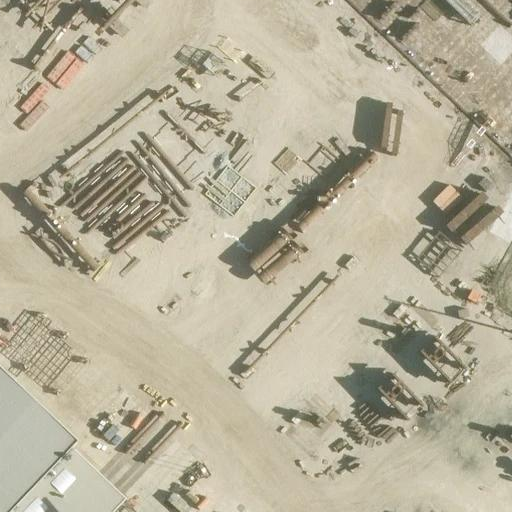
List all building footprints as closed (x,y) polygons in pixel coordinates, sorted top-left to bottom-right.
[(0,74),(14,64),(4,51),(0,53),(0,74)] [(262,137),(287,162),(307,142),(281,117),(262,137)] [(126,155),(149,169),(168,140),(145,125),(126,155)] [(91,350),(113,327),(95,309),(73,332),(91,350)] [(73,444),(0,374),(0,511),(111,511),(123,500),(68,448),(73,444)] [(189,494),(197,502),(211,488),(203,481),(189,494)]
